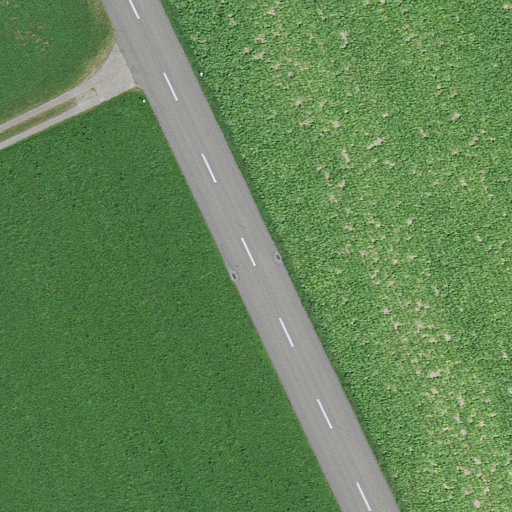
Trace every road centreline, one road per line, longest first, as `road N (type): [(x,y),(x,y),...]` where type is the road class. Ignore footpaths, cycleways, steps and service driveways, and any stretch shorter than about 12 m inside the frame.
road 1 (unclassified): [(364,511),(124,0)]
road 2 (track): [(151,58),(0,134)]
